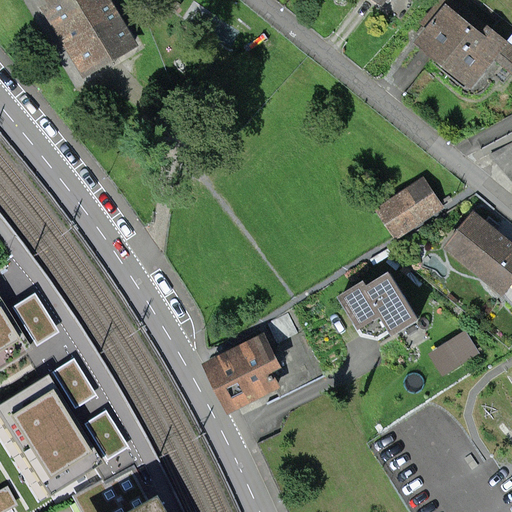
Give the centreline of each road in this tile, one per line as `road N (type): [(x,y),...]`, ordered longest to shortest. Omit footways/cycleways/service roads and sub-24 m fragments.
road 1 (primary): [(0,107),(156,317),(258,511)]
road 2 (residential): [(0,231),(91,357),(174,511)]
road 3 (residential): [(259,0),(511,210)]
